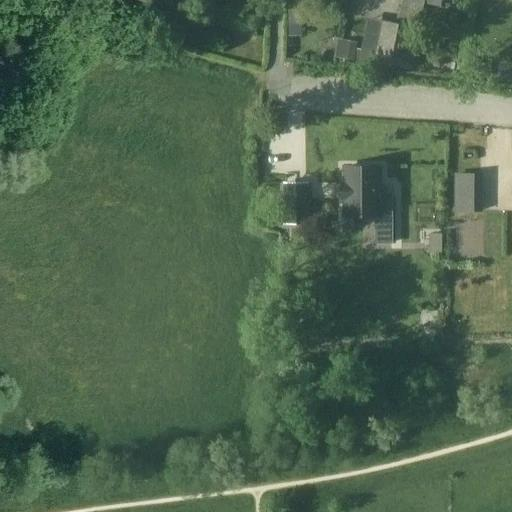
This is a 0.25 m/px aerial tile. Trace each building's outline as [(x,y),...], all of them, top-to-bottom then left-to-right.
[(418,30),(423,4),(423,0),(402,0),(398,27),(383,24),(375,66),(408,73),(416,29),(418,30)] [(336,58),(355,62),(356,56),(359,44),(339,40),(336,58)] [(344,168),(343,184),(341,184),(340,200),(343,200),(342,216),(374,217),(374,226),(390,226),(390,199),(376,199),(377,169),(344,168)] [(285,194),(286,224),(305,224),(305,194),(285,194)] [(480,199),(456,199),(456,211),(480,211),(480,199)]
